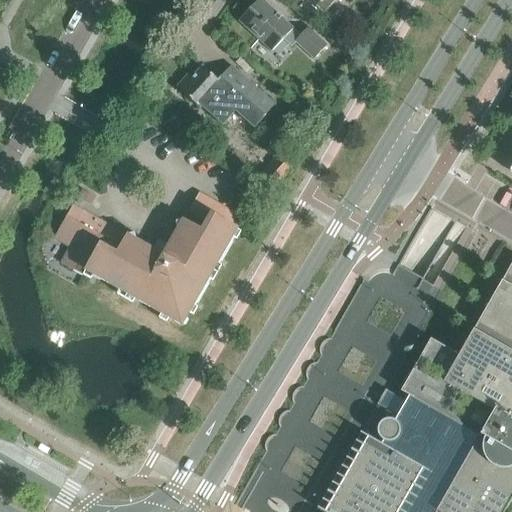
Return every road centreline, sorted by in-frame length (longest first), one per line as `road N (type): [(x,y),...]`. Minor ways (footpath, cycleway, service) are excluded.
road 1 (secondary): [(386,152),(158,511)]
road 2 (secondary): [(192,511),(408,164)]
road 3 (residential): [(234,193),(131,151),(40,96)]
road 4 (secondary): [(408,164),(509,0)]
road 5 (secondary): [(479,0),(386,152)]
